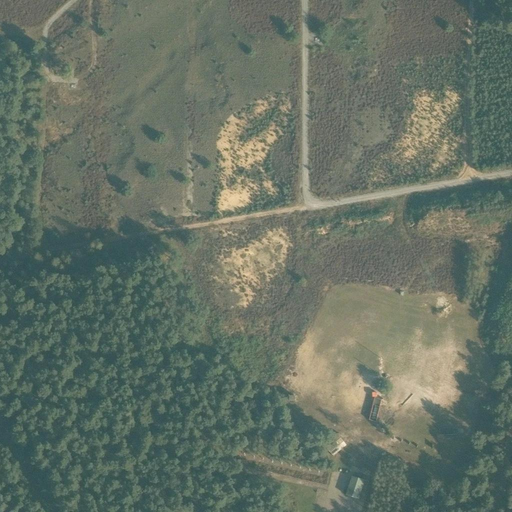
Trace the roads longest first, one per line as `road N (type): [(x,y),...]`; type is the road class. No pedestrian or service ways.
road 1 (track): [(317,208),(0,265)]
road 2 (track): [(317,208),(305,197),(305,0)]
road 3 (track): [(511,175),(317,208)]
road 4 (track): [(473,0),(468,182)]
